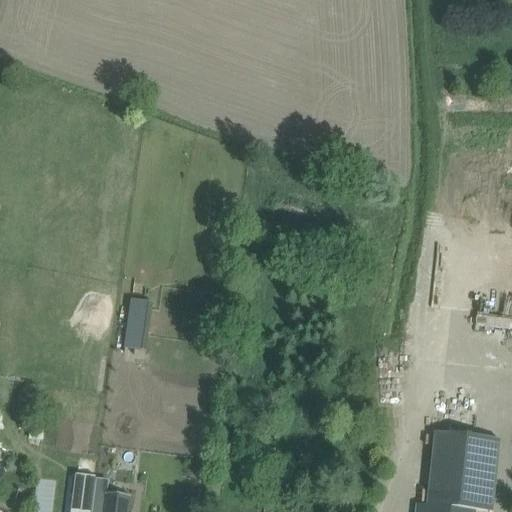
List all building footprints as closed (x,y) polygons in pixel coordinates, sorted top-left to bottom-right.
[(47,451),(95,456),(101,395),(53,390),(47,451)] [(475,511),(488,511),(494,511),(502,442),(435,434),(428,506),(416,505),(415,511),(475,511)] [(39,474),(30,511),(66,511),(73,481),(39,474)] [(75,475),(70,511),(91,511),(96,477),(75,475)] [(106,495),(103,511),(127,511),(130,498),(106,495)]
